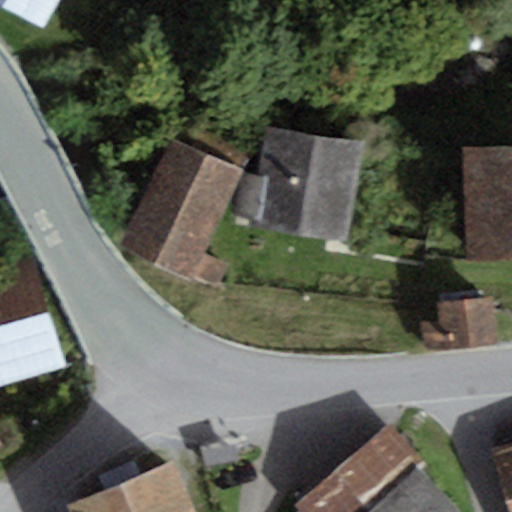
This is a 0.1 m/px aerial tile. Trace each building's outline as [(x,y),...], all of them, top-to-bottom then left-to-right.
[(0,0),(0,5),(43,28),(59,0),(0,0)] [(346,242),(362,142),(267,130),(251,226),(346,242)] [(172,140),(121,249),(217,294),(229,269),(201,256),(241,172),(172,140)] [(511,262),(511,148),(462,152),(469,265),(511,262)] [(34,256),(0,266),(0,371),(62,353),(34,256)] [(497,345),(492,300),(438,306),(443,351),(497,345)] [(299,511),(456,511),(419,469),(426,463),(391,423),(295,506),(299,511)] [(511,511),(511,448),(492,455),(509,511),(511,511)] [(132,511),(192,511),(172,462),(121,484),(132,511)] [(132,511),(121,484),(67,507),(69,511),(132,511)]
